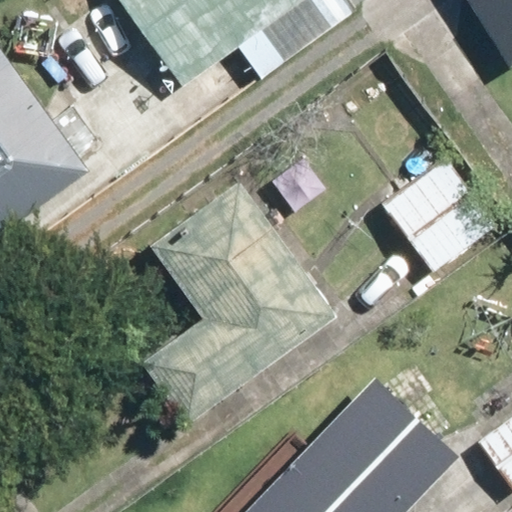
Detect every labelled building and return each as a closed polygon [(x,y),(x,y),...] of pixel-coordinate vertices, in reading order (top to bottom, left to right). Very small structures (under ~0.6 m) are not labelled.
[(133,0),(192,72),(281,0),(133,0)] [(511,0),(471,0),(505,59),(511,54),(511,0)] [(0,212),(63,172),(0,71),(0,212)] [(449,164),(383,205),(417,259),(483,217),(449,164)] [(308,312),(228,202),(163,249),(207,309),(147,359),(185,405),(241,358),(242,359),(308,312)] [(252,511),(387,511),(443,455),(374,388),(252,511)] [(511,430),(488,448),(511,480),(511,430)]
